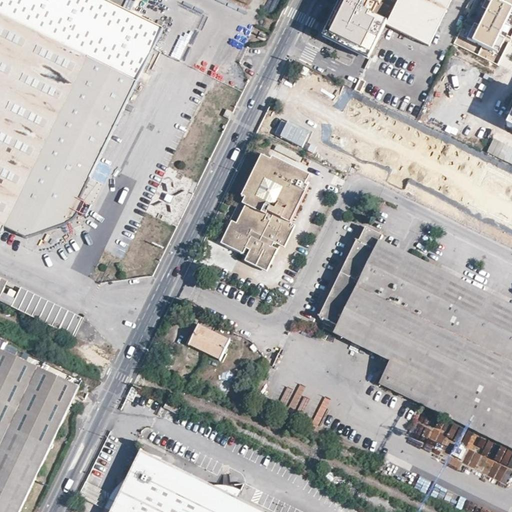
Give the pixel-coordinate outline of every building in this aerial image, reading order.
[(0,0),(0,225),(4,228),(1,234),(26,239),(69,224),(82,200),(91,179),(153,49),(164,27),(107,0),(0,0)] [(339,0),(323,35),(360,54),(376,22),(368,19),(376,0),(339,0)] [(511,0),(479,0),(457,44),(495,63),(511,29),(511,0)] [(355,98),(335,140),(441,189),(458,149),(355,98)] [(237,224),(232,222),(221,244),(248,257),(246,262),(267,272),(280,246),(285,248),(296,226),(291,224),(309,187),(307,185),(310,176),(273,158),(271,161),(262,156),(243,197),(249,200),(246,206),(237,224)] [(511,179),(485,166),(469,200),(511,221),(511,179)] [(81,215),(87,202),(82,200),(69,224),(75,222),(78,219),(81,215)] [(230,221),(232,222),(237,224),(246,206),(239,203),(230,221)] [(354,239),(357,241),(359,242),(365,229),(366,228),(360,225),(354,239)] [(359,242),(357,241),(319,317),(338,326),(335,334),(392,362),(380,384),(511,448),(511,307),(380,243),(382,236),(366,228),(365,229),(359,242)] [(12,307),(75,338),(84,319),(21,288),(12,307)] [(221,359),(230,341),(198,326),(189,344),(221,359)] [(0,511),(19,511),(79,387),(0,349),(0,341),(3,334),(0,332),(0,511)] [(166,351),(162,358),(173,363),(176,356),(166,351)] [(179,407),(167,401),(164,407),(176,413),(179,407)] [(142,450),(129,477),(111,511),(266,511),(236,497),(212,485),(160,459),(146,452),(142,450)] [(108,511),(111,511),(129,477),(123,480),(118,485),(113,491),(104,510),(108,511)] [(225,484),(212,485),(236,497),(240,490),(225,484)]
